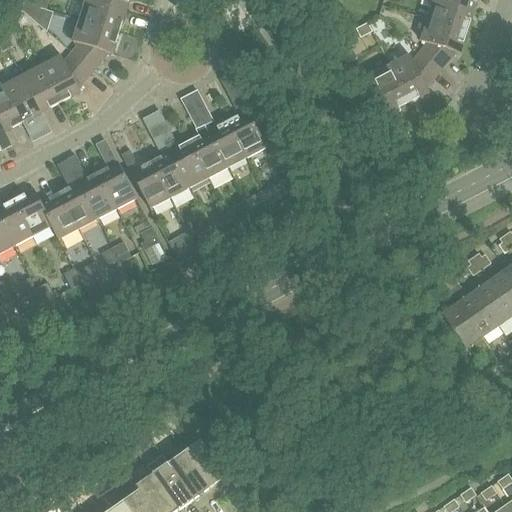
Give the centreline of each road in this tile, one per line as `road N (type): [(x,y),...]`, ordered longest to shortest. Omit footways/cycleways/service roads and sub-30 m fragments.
road 1 (tertiary): [(100,375),(511,164)]
road 2 (residential): [(0,179),(90,131),(165,67)]
road 3 (residential): [(165,67),(181,74),(197,68),(203,43),(191,31),(174,30),(161,42),(161,59)]
road 4 (tertiary): [(0,446),(100,375)]
